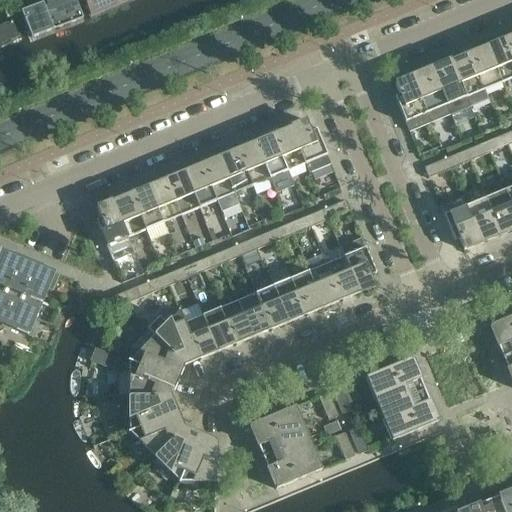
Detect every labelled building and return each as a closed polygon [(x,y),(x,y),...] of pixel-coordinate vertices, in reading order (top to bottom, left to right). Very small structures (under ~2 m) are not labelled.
[(85,23),(76,0),(63,0),(21,16),(31,43),(85,23)] [(136,0),(81,0),(90,19),(136,0)] [(0,46),(21,38),(14,19),(0,24),(0,46)] [(511,79),(511,58),(504,39),(487,47),(502,84),(511,79)] [(502,84),(487,47),(469,54),(484,91),(502,84)] [(484,91),(469,54),(451,61),(466,98),(484,91)] [(466,98),(451,61),(431,70),(446,107),(466,98)] [(446,107),(431,70),(411,78),(426,115),(446,107)] [(426,115),(411,78),(394,85),(399,96),(396,97),(394,98),(405,124),(426,115)] [(317,134),(316,131),(313,132),(311,133),(307,122),(290,129),(305,165),(308,172),(329,163),(327,156),(317,134)] [(305,165),(290,129),(272,136),(288,173),(305,165)] [(511,132),(424,169),(425,170),(444,162),(447,161),(484,146),(488,144),(511,133),(511,132)] [(511,144),(511,133),(503,137),(507,147),(509,146),(511,144)] [(288,173),(272,136),(254,143),(270,180),(288,173)] [(507,147),(503,137),(495,141),(498,150),(504,148),(507,147)] [(498,150),(495,141),(488,144),(486,145),(490,154),(498,150)] [(270,180),(254,143),(237,151),(252,187),(270,180)] [(490,154),(486,145),(484,146),(476,149),(480,158),(490,154)] [(480,158),(476,149),(466,153),(470,162),(472,161),(480,158)] [(252,187),(237,151),(219,158),(234,195),(252,187)] [(470,162),(466,153),(456,157),(460,167),(467,163),(470,162)] [(460,167),(456,157),(447,161),(446,161),(450,171),(460,167)] [(234,195),(219,158),(201,165),(217,202),(234,195)] [(450,171),(446,161),(444,162),(435,166),(439,175),(450,171)] [(217,202),(201,165),(183,173),(199,209),(217,202)] [(439,175),(435,166),(425,170),(424,170),(428,180),(437,176),(439,175)] [(199,209),(183,173),(166,180),(181,217),(199,209)] [(181,217),(166,180),(148,187),(163,224),(181,217)] [(163,224),(148,187),(130,194),(145,231),(163,224)] [(511,231),(511,208),(505,191),(485,199),(500,236),(511,231)] [(295,193),(285,197),(290,209),(300,205),(295,193)] [(145,231),(130,194),(112,202),(128,239),(145,231)] [(500,236),(485,199),(465,208),(480,244),(500,236)] [(107,300),(108,302),(126,294),(129,293),(146,286),(149,285),(163,279),(166,277),(181,271),(185,270),(199,264),(202,263),(217,256),(220,255),(234,249),(237,248),(252,242),(255,241),(270,234),(273,233),(287,227),(290,226),(305,220),(308,218),(323,212),(326,211),(346,203),(345,201),(107,300)] [(128,239),(112,202),(96,209),(101,220),(98,221),(96,222),(110,255),(131,246),(128,239)] [(350,212),(346,203),(335,207),(339,217),(342,216),(350,212)] [(339,217),(335,207),(326,211),(325,212),(329,221),(339,217)] [(480,244),(465,208),(443,216),(454,242),(459,240),(463,251),(480,244)] [(329,221),(325,212),(323,212),(316,215),(320,225),(329,221)] [(320,225),(316,215),(308,218),(307,219),(311,228),(320,225)] [(311,228),(307,219),(305,220),(298,223),(302,232),(311,228)] [(302,232),(298,223),(290,226),(289,226),(293,236),(302,232)] [(293,236),(289,226),(287,227),(280,230),(284,239),(293,236)] [(284,239),(280,230),(273,233),(271,234),(275,243),(284,239)] [(275,243),(271,234),(270,234),(263,237),(266,247),(275,243)] [(266,247),(263,237),(255,241),(254,241),(258,250),(266,247)] [(376,275),(360,238),(339,247),(344,258),(359,295),(376,288),(371,277),(376,275)] [(258,250),(254,241),(252,242),(245,245),(249,254),(258,250)] [(249,254),(245,245),(237,248),(236,248),(240,258),(249,254)] [(240,258),(236,248),(234,249),(227,252),(231,262),(240,258)] [(41,303),(47,290),(51,291),(57,276),(53,274),(53,273),(31,264),(30,269),(21,265),(23,261),(2,252),(1,252),(0,251),(0,325),(27,337),(41,303)] [(231,262),(227,252),(220,255),(218,256),(222,265),(231,262)] [(222,265),(218,256),(217,256),(209,260),(213,269),(222,265)] [(359,295),(344,258),(326,265),(341,302),(359,295)] [(213,269),(209,260),(202,263),(200,263),(204,273),(213,269)] [(204,273),(200,263),(199,264),(192,267),(195,276),(204,273)] [(341,302),(326,265),(308,273),(323,309),(341,302)] [(195,276),(192,267),(185,270),(183,271),(187,280),(195,276)] [(187,280),(183,271),(181,271),(174,274),(178,284),(187,280)] [(308,273),(291,280),(306,317),(323,309),(308,273)] [(178,284),(174,274),(166,277),(165,278),(169,287),(178,284)] [(169,287),(165,278),(163,279),(156,282),(160,291),(169,287)] [(306,317),(291,280),(273,287),(288,324),(306,317)] [(160,291),(156,282),(149,285),(147,285),(151,295),(160,291)] [(151,295),(147,285),(146,286),(137,290),(141,299),(151,295)] [(288,324),(273,287),(255,295),(270,331),(288,324)] [(141,299),(137,290),(129,293),(127,294),(131,303),(141,299)] [(131,303),(127,294),(126,294),(117,298),(121,307),(123,307),(131,303)] [(270,331),(255,295),(237,302),(253,339),(270,331)] [(121,307),(117,298),(108,302),(107,302),(111,310),(111,311),(119,308),(121,307)] [(253,339),(237,302),(220,309),(235,346),(253,339)] [(235,346),(220,309),(202,317),(217,353),(235,346)] [(199,361),(184,324),(185,324),(179,311),(178,311),(179,313),(170,322),(168,315),(150,333),(154,337),(184,367),(187,366),(194,363),(199,361)] [(202,317),(185,324),(184,324),(199,361),(217,353),(202,317)] [(511,317),(489,327),(492,333),(498,349),(499,348),(507,345),(511,355),(511,356),(511,366),(508,369),(508,368),(507,369),(511,381),(511,317)] [(184,367),(154,337),(139,352),(134,350),(129,362),(177,382),(179,378),(182,371),(184,367)] [(499,348),(498,349),(507,369),(508,368),(508,369),(511,366),(511,356),(511,355),(507,345),(499,348)] [(118,358),(93,347),(88,360),(113,370),(118,358)] [(415,395),(411,385),(419,381),(419,382),(420,381),(413,365),(411,360),(365,379),(378,410),(392,442),(437,423),(428,401),(427,402),(419,405),(415,395)] [(177,382),(129,362),(129,363),(124,374),(129,376),(129,398),(171,398),(172,394),(175,388),(177,382)] [(428,401),(420,381),(419,382),(419,381),(411,385),(415,395),(419,405),(427,402),(428,401)] [(345,396),(342,388),(333,392),(337,400),(345,396)] [(330,402),(327,395),(319,398),(322,406),(330,402)] [(348,404),(345,396),(337,400),(340,408),(348,404)] [(129,433),(177,413),(176,409),(172,401),(171,398),(129,398),(129,419),(124,421),(129,433),(129,432),(129,433)] [(334,410),(330,402),(322,406),(325,414),(334,410)] [(352,412),(348,404),(340,408),(343,415),(347,414),(352,412)] [(308,439),(295,408),(249,427),(258,448),(259,448),(267,444),(272,455),(276,465),(268,468),(267,469),(276,490),(321,471),(308,439)] [(337,418),(334,410),(325,414),(328,422),(329,421),(337,418)] [(154,458),(184,429),(182,424),(179,417),(177,413),(129,433),(129,434),(134,445),(139,443),(154,458)] [(323,428),(325,432),(339,426),(337,422),(330,425),(323,428)] [(341,430),(339,426),(325,432),(326,436),(334,433),(341,430)] [(362,436),(358,428),(354,430),(350,432),(353,440),(362,436)] [(179,483),(199,435),(195,433),(188,430),(184,429),(154,458),(169,473),(167,478),(179,483)] [(347,442),(344,434),(336,438),(335,438),(338,446),(347,442)] [(215,483),(215,449),(215,442),(215,441),(213,440),(211,439),(211,440),(203,436),(199,435),(179,483),(180,483),(191,488),(193,483),(215,483)] [(365,444),(362,436),(353,440),(356,447),(365,444)] [(350,450),(347,442),(338,446),(342,454),(350,450)] [(258,448),(267,469),(268,468),(276,465),(272,455),(267,444),(259,448),(258,448)] [(368,452),(365,444),(356,447),(360,455),(368,452)] [(353,458),(350,450),(342,454),(345,461),(353,458)] [(511,511),(511,497),(508,488),(500,492),(502,496),(496,498),(489,501),(493,511),(511,511)] [(493,511),(489,501),(481,504),(476,507),(474,502),(468,505),(466,506),(468,511),(493,511)]
